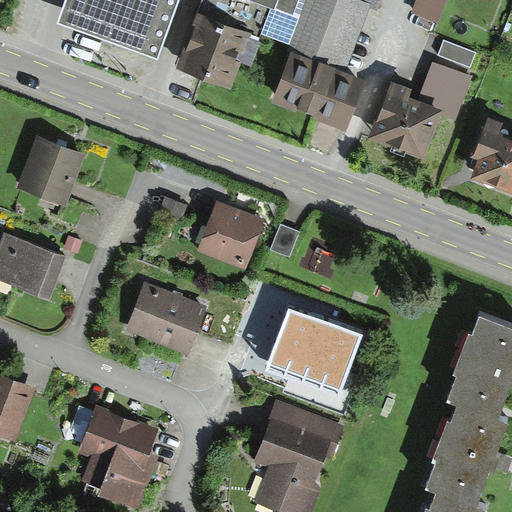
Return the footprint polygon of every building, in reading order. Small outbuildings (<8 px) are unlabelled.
[(63,0),(56,19),(157,56),(177,0),(63,0)] [(254,0),(199,0),(175,64),(228,84),(240,55),(250,59),(256,43),(245,39),(252,20),(263,24),(270,6),(254,0)] [(256,0),(293,14),(298,0),(256,0)] [(308,0),(271,95),(321,114),(364,2),(372,5),(373,0),(308,0)] [(443,19),(449,0),(419,0),(417,11),(443,19)] [(376,136),(422,153),(438,112),(451,117),(466,77),(433,64),(425,87),(398,77),(376,136)] [(511,189),(511,135),(490,127),(473,175),(511,189)] [(80,152),(36,137),(21,183),(65,197),(80,152)] [(161,216),(176,222),(182,206),(168,200),(161,216)] [(197,247),(241,265),(258,223),(215,205),(197,247)] [(270,248),(286,255),(295,232),(280,225),(270,248)] [(59,252),(3,235),(0,243),(0,278),(46,293),(59,252)] [(137,284),(121,326),(184,349),(200,307),(137,284)] [(338,388),(357,337),(290,312),(271,363),(338,388)] [(443,400),(498,420),(511,382),(511,325),(475,312),(443,400)] [(30,387),(0,375),(0,430),(12,435),(30,387)] [(301,511),(334,424),(277,404),(258,458),(272,464),(259,501),(288,511),(301,511)] [(422,484),(479,505),(508,424),(451,404),(422,484)] [(158,433),(99,408),(80,451),(93,456),(83,481),(129,501),(158,433)] [(422,511),(485,511),(487,509),(431,489),(422,511)]
